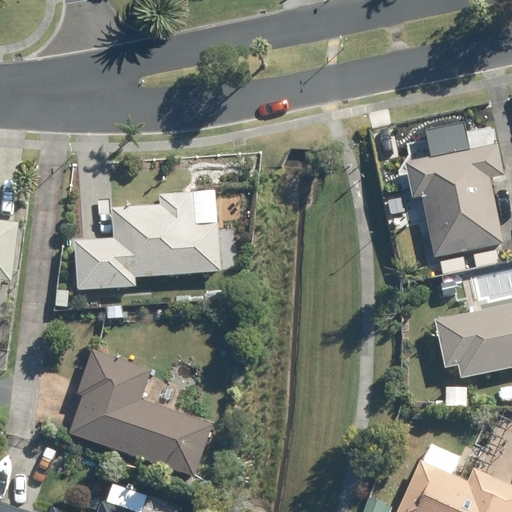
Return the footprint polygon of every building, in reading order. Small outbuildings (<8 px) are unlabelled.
[(503,243),(490,177),(503,175),(497,143),(405,162),(412,197),(420,196),(433,258),(503,243)] [(116,241),(77,244),(81,292),(139,288),(139,279),(225,273),(221,224),(197,226),(196,194),(161,196),(161,207),(114,210),(116,241)] [(0,335),(6,281),(18,282),(23,223),(0,221),(0,335)] [(443,261),(428,264),(432,278),(446,274),(443,261)] [(56,289),(55,307),(67,308),(68,290),(56,289)] [(511,302),(434,319),(444,367),(455,364),(458,379),(511,367),(511,302)] [(121,306),(105,308),(106,318),(122,316),(121,306)] [(146,403),(156,373),(99,354),(84,398),(90,400),(77,437),(201,479),(219,427),(146,403)] [(466,387),(445,388),(445,406),(466,406),(466,387)] [(406,511),(511,511),(511,484),(481,471),(474,486),(427,466),(406,511)] [(21,511),(0,504),(0,511),(133,511),(104,501),(99,511),(61,511),(54,509),(53,511),(21,511)]
